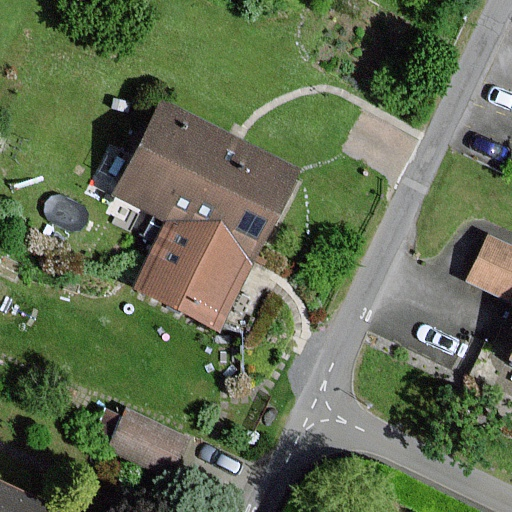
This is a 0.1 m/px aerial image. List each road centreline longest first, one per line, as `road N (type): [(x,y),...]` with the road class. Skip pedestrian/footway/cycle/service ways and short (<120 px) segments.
road 1 (residential): [(503,0),(314,404)]
road 2 (residential): [(314,404),(511,499)]
